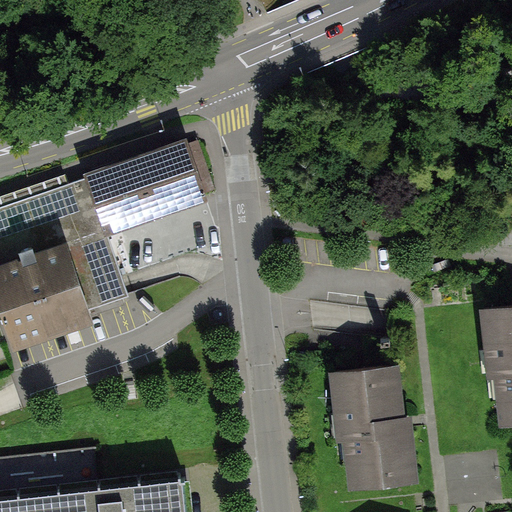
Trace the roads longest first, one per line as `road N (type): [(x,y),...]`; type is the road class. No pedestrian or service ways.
road 1 (residential): [(222,71),(278,511)]
road 2 (secondary): [(0,151),(222,71)]
road 3 (secondary): [(222,71),(371,5)]
